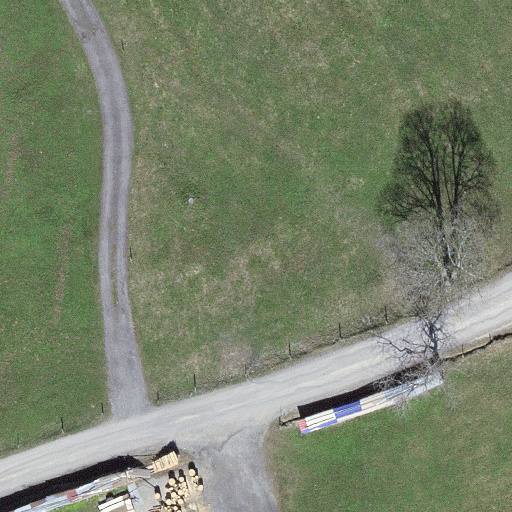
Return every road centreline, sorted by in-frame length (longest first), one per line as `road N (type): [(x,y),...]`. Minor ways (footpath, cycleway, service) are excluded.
road 1 (track): [(511,259),(66,441),(0,477)]
road 2 (track): [(261,511),(200,387)]
